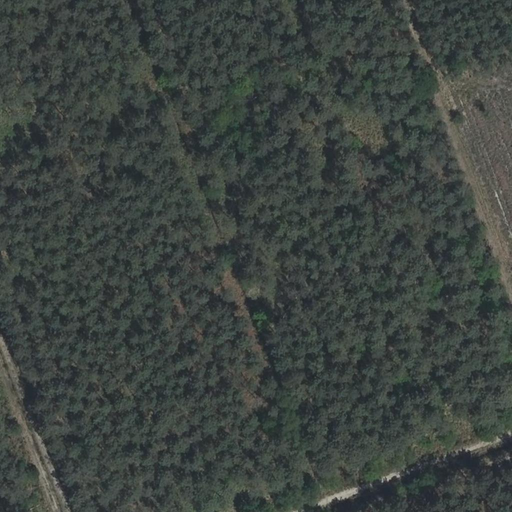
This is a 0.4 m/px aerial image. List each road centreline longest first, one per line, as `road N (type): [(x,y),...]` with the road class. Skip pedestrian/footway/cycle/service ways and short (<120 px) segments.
road 1 (track): [(511,430),(289,511)]
road 2 (track): [(71,511),(0,332)]
